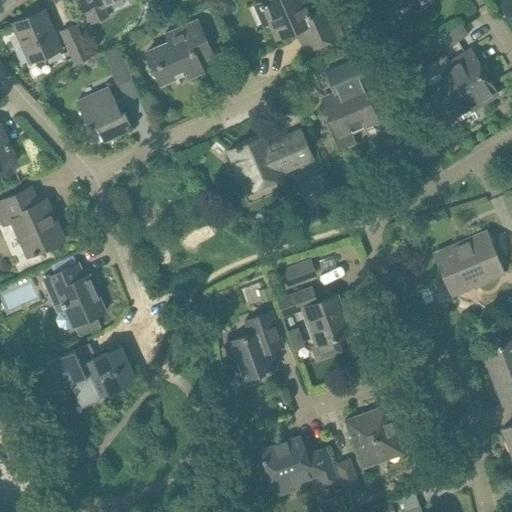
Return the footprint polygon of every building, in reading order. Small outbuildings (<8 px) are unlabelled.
[(108,16),(103,5),(114,0),(81,0),(86,12),(87,12),(92,23),(108,16)] [(307,51),(341,36),(328,6),(310,14),(303,0),(265,0),(261,2),(277,38),(300,29),(302,35),(300,36),(307,51)] [(511,20),(511,0),(497,0),(510,21),(511,20)] [(44,9),(13,23),(30,62),(61,49),(44,9)] [(167,42),(146,51),(161,84),(186,73),(189,78),(203,71),(195,53),(209,47),(197,21),(164,35),(167,42)] [(61,31),(75,64),(90,58),(76,25),(61,31)] [(464,27),(440,42),(446,52),(470,37),(464,27)] [(117,85),(132,79),(118,46),(102,52),(117,85)] [(445,53),(418,69),(429,88),(428,88),(435,100),(437,99),(439,103),(448,118),(469,105),(471,109),(497,93),(471,50),(451,63),(445,53)] [(376,122),(364,94),(379,87),(365,54),(324,72),(334,93),(322,98),(331,119),(326,122),(338,150),(354,143),(350,133),(376,122)] [(88,129),(86,130),(93,144),(102,140),(103,142),(132,129),(125,111),(120,113),(108,87),(76,101),(88,129)] [(0,168),(16,162),(1,128),(0,128),(0,168)] [(230,150),(247,190),(278,177),(276,172),(296,163),(299,168),(313,162),(301,132),(266,147),(262,137),(240,146),(240,145),(236,147),(236,148),(230,150)] [(330,200),(319,174),(315,176),(326,201),(330,200)] [(31,187),(0,201),(0,214),(5,225),(13,221),(29,255),(64,239),(46,199),(38,203),(31,187)] [(452,295),(471,287),(504,273),(487,231),(434,253),(452,295)] [(287,282),(315,272),(310,259),(283,269),(287,282)] [(58,289),(67,308),(59,311),(57,319),(60,326),(67,328),(75,325),(80,335),(100,326),(95,316),(105,311),(89,274),(83,276),(78,263),(45,278),(52,292),(58,289)] [(341,352),(336,337),(351,332),(337,294),(316,302),(311,288),(279,300),(285,315),(303,308),(316,344),(311,346),(317,361),(341,352)] [(227,342),(236,369),(240,380),(266,371),(267,373),(272,371),(271,369),(276,367),(267,341),(279,337),(270,312),(246,320),(251,334),(227,342)] [(493,377),(511,369),(511,338),(483,350),(493,377)] [(136,381),(120,345),(95,356),(89,343),(47,362),(59,388),(87,376),(97,399),(136,381)] [(511,369),(493,377),(503,402),(511,399),(511,369)] [(0,426),(11,422),(0,394),(0,426)] [(385,406),(346,421),(362,466),(402,451),(385,406)] [(511,453),(511,424),(502,428),(511,453)] [(262,458),(263,462),(266,461),(276,489),(318,474),(323,488),(337,483),(325,448),(306,455),(300,437),(262,450),(264,457),(262,458)] [(350,458),(335,464),(347,498),(362,492),(350,458)] [(342,496),(328,500),(331,511),(346,511),(347,511),(342,496)] [(393,511),(389,501),(364,511),(363,511),(393,511)]
